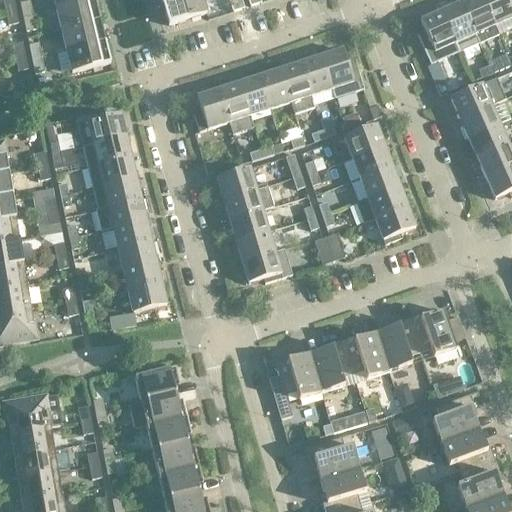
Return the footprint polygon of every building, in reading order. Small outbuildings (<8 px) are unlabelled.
[(15,13),(12,0),(4,0),(2,0),(5,15),(15,13)] [(94,2),(93,0),(52,0),(55,11),(94,2)] [(206,16),(201,0),(179,0),(161,6),(168,27),(206,16)] [(244,10),(240,0),(227,0),(232,14),(244,10)] [(259,0),(246,0),(249,8),(261,5),(259,0)] [(498,37),(494,28),(481,0),(471,0),(460,5),(478,46),(498,37)] [(511,19),(511,15),(505,0),(481,0),(494,28),(511,19)] [(29,2),(20,4),(23,19),(32,17),(29,2)] [(99,23),(94,2),(55,11),(60,32),(99,23)] [(478,46),(460,5),(440,14),(458,55),(478,46)] [(18,25),(15,13),(5,15),(8,27),(18,25)] [(458,55),(440,14),(420,23),(424,32),(416,36),(430,67),(458,55)] [(35,31),(32,17),(23,19),(25,33),(35,31)] [(104,44),(99,23),(60,32),(65,53),(104,44)] [(110,66),(104,44),(65,53),(71,75),(110,66)] [(24,57),(22,45),(12,47),(14,59),(24,57)] [(38,45),(28,47),(31,61),(41,59),(38,45)] [(342,52),(320,59),(331,92),(334,101),(362,93),(364,92),(353,59),(345,62),(342,52)] [(27,71),(24,57),(14,59),(17,73),(27,71)] [(44,73),(41,59),(31,61),(34,75),(44,73)] [(331,92),(320,59),(300,66),(310,99),(311,98),(331,92)] [(499,63),(488,68),(491,76),(502,71),(499,63)] [(310,99),(300,66),(279,72),(290,105),(293,117),(315,110),(311,98),(310,99)] [(491,76),(488,68),(477,73),(480,81),(491,76)] [(290,105),(279,72),(259,79),(269,112),(290,105)] [(269,112),(259,79),(238,86),(249,118),(269,112)] [(443,84),(435,88),(440,99),(448,95),(443,84)] [(249,118),(238,86),(218,92),(228,125),(249,118)] [(449,101),(459,122),(490,108),(481,87),(449,101)] [(364,92),(362,93),(366,105),(374,102),(369,90),(364,92)] [(228,125),(218,92),(196,99),(201,114),(193,117),(199,135),(228,125)] [(368,111),(372,122),(381,119),(377,108),(368,111)] [(499,128),(490,108),(459,122),(467,142),(499,128)] [(86,125),(92,147),(125,139),(120,117),(86,125)] [(333,128),(321,132),(324,141),(336,136),(333,128)] [(383,149),(375,128),(343,140),(351,161),(383,149)] [(507,147),(499,128),(467,142),(476,161),(507,147)] [(324,141),(321,132),(310,137),(313,145),(324,141)] [(130,160),(125,139),(92,147),(83,149),(88,170),(130,160)] [(289,143),(292,151),(303,148),(301,140),(289,143)] [(57,143),(48,144),(51,156),(59,154),(57,143)] [(511,145),(508,148),(507,147),(476,161),(485,181),(511,168),(511,145)] [(271,149),(260,152),(262,160),(274,157),(271,149)] [(391,169),(383,149),(351,161),(359,181),(391,169)] [(262,160),(260,152),(248,155),(250,164),(262,160)] [(47,168),(44,154),(34,156),(37,170),(47,168)] [(62,166),(59,154),(51,156),(53,168),(62,166)] [(135,181),(130,160),(88,170),(93,191),(135,181)] [(211,163),(203,166),(206,177),(215,174),(211,163)] [(311,163),(304,166),(308,177),(315,175),(311,163)] [(300,179),(296,167),(288,170),(292,181),(300,179)] [(50,181),(47,168),(37,170),(40,183),(50,181)] [(511,199),(511,168),(485,181),(494,202),(508,195),(510,200),(511,199)] [(399,189),(391,169),(359,181),(367,202),(399,189)] [(255,192),(249,171),(216,180),(222,202),(255,192)] [(329,181),(326,172),(318,175),(322,184),(329,181)] [(0,199),(11,198),(7,175),(0,176),(0,199)] [(319,186),(315,175),(308,177),(311,189),(319,186)] [(304,190),(300,179),(292,181),(296,193),(304,190)] [(140,202),(135,181),(93,191),(98,212),(140,202)] [(65,185),(57,187),(60,198),(68,197),(65,185)] [(267,189),(255,192),(222,202),(229,223),(261,213),(273,210),(267,189)] [(406,210),(399,189),(367,202),(355,206),(363,226),(374,222),(406,210)] [(70,209),(68,197),(60,198),(62,210),(70,209)] [(0,222),(15,220),(11,198),(0,199),(0,222)] [(56,213),(54,200),(44,202),(47,215),(56,213)] [(145,223),(140,202),(98,212),(95,212),(100,233),(112,231),(145,223)] [(325,204),(318,207),(321,218),(329,216),(325,204)] [(314,219),(310,208),(302,211),(306,222),(314,219)] [(414,231),(406,210),(374,222),(384,248),(401,241),(400,236),(414,231)] [(59,225),(56,213),(47,215),(49,227),(59,225)] [(268,234),(261,213),(229,223),(235,244),(268,234)] [(333,227),(329,216),(321,218),(325,230),(333,227)] [(318,231),(314,219),(306,222),(310,234),(318,231)] [(0,245),(18,243),(15,220),(0,222),(0,245)] [(150,244),(145,223),(112,231),(117,252),(150,244)] [(74,227),(66,229),(68,241),(77,239),(74,227)] [(274,254),(268,234),(235,244),(241,264),(274,254)] [(336,236),(325,240),(333,264),(344,260),(336,236)] [(333,264),(325,240),(313,244),(322,268),(333,264)] [(0,268),(22,265),(18,243),(0,245),(0,268)] [(155,265),(150,244),(117,252),(122,273),(155,265)] [(66,258),(63,245),(53,247),(56,260),(66,258)] [(79,249),(70,250),(73,262),(81,260),(79,249)] [(282,252),(274,254),(241,264),(247,286),(263,281),(264,286),(290,278),(282,252)] [(68,270),(66,258),(56,260),(58,272),(68,270)] [(83,272),(81,260),(73,262),(75,274),(83,272)] [(0,292),(26,288),(22,265),(0,268),(0,292)] [(160,286),(155,265),(122,273),(127,294),(160,286)] [(166,308),(160,286),(127,294),(132,316),(166,308)] [(0,315),(30,310),(26,288),(0,292),(0,315)] [(75,302),(72,290),(62,292),(65,304),(75,302)] [(87,291),(79,293),(81,304),(90,303),(87,291)] [(78,316),(75,302),(65,304),(68,318),(78,316)] [(92,314),(90,303),(81,304),(84,316),(92,314)] [(0,346),(35,340),(30,310),(0,315),(0,346)] [(420,317),(407,322),(419,356),(430,352),(433,360),(456,352),(442,313),(421,321),(420,317)] [(419,356),(407,322),(395,326),(396,329),(375,336),(388,375),(411,367),(408,359),(419,356)] [(388,375),(375,336),(355,342),(354,339),(341,343),(352,377),(363,374),(366,382),(388,375)] [(352,377),(341,343),(329,347),(330,350),(309,357),(321,396),(343,389),(341,381),(352,377)] [(321,396),(309,357),(288,363),(287,359),(274,363),(284,398),(296,394),(298,402),(321,396)] [(133,379),(140,404),(175,396),(172,384),(178,383),(174,369),(133,379)] [(458,381),(434,390),(438,401),(463,393),(458,381)] [(177,408),(175,396),(140,404),(128,407),(134,432),(145,429),(186,419),(183,406),(177,408)] [(473,410),(468,397),(435,410),(439,421),(431,424),(439,446),(478,432),(470,411),(473,410)] [(56,398),(45,400),(4,406),(9,437),(50,430),(61,428),(56,398)] [(407,399),(398,401),(401,413),(414,409),(412,401),(407,399)] [(101,401),(92,403),(95,415),(104,413),(101,401)] [(90,423),(87,409),(77,411),(80,425),(90,423)] [(372,411),(365,413),(369,424),(376,422),(372,411)] [(106,425),(104,413),(95,415),(97,427),(106,425)] [(364,415),(330,425),(333,436),(367,425),(364,415)] [(189,432),(186,419),(145,429),(151,453),(186,445),(184,433),(189,432)] [(403,422),(392,426),(397,439),(408,435),(403,422)] [(92,435),(90,423),(80,425),(83,437),(92,435)] [(53,452),(50,430),(9,437),(13,459),(53,452)] [(485,452),(478,432),(439,446),(448,468),(456,465),(460,476),(493,463),(489,451),(485,452)] [(343,452),(340,440),(305,450),(309,464),(313,463),(319,483),(358,471),(351,449),(343,452)] [(189,457),(186,445),(151,453),(157,478),(198,468),(195,455),(189,457)] [(389,448),(375,452),(379,464),(393,459),(389,448)] [(111,451),(102,452),(104,464),(113,463),(111,451)] [(57,475),(53,452),(13,459),(17,482),(57,475)] [(99,468),(96,455),(87,457),(89,469),(99,468)] [(397,462),(383,467),(386,474),(391,477),(401,474),(397,462)] [(116,475),(113,463),(104,464),(107,476),(116,475)] [(498,475),(493,463),(460,476),(464,487),(456,490),(464,511),(502,497),(495,477),(498,475)] [(101,480),(99,468),(89,469),(91,482),(101,480)] [(201,481),(198,468),(157,478),(163,502),(198,494),(195,482),(201,481)] [(365,494),(358,471),(319,483),(325,504),(322,505),(323,511),(345,511),(360,508),(357,497),(365,494)] [(61,497),(57,475),(17,482),(20,504),(61,497)] [(201,506),(198,494),(163,502),(165,511),(208,511),(207,504),(201,506)] [(63,511),(61,497),(20,504),(21,511),(63,511)] [(508,511),(502,497),(464,511),(508,511)] [(107,511),(105,500),(95,502),(97,511),(107,511)] [(122,511),(121,500),(112,502),(113,511),(122,511)]
